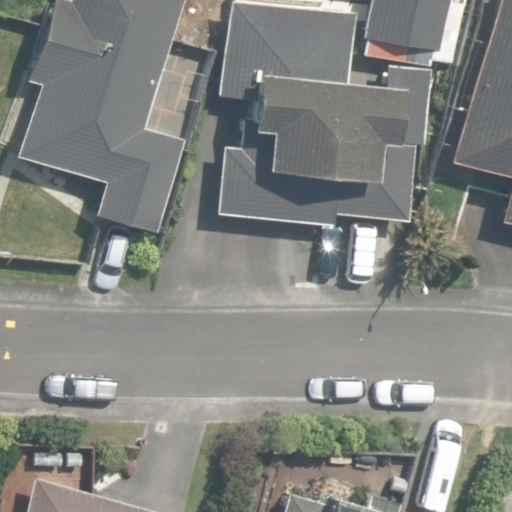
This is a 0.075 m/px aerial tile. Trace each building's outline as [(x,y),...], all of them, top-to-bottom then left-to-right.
[(87,209),(147,226),(174,134),(134,123),(170,0),(35,0),(14,72),(30,77),(8,151),(97,177),(87,209)] [(361,0),(355,34),(433,47),(440,0),(361,0)] [(493,220),(511,223),(511,0),(476,0),(442,156),(504,170),(493,220)] [(315,209),(401,216),(409,125),(389,123),(392,82),(249,68),(244,113),(238,113),(234,165),(276,168),(275,176),(312,179),(313,167),(318,168),(315,209)] [(17,511),(166,511),(29,473),(17,511)] [(276,511),(396,511),(390,510),(393,499),(365,490),(361,503),(320,491),(318,499),(284,489),(276,511)]
